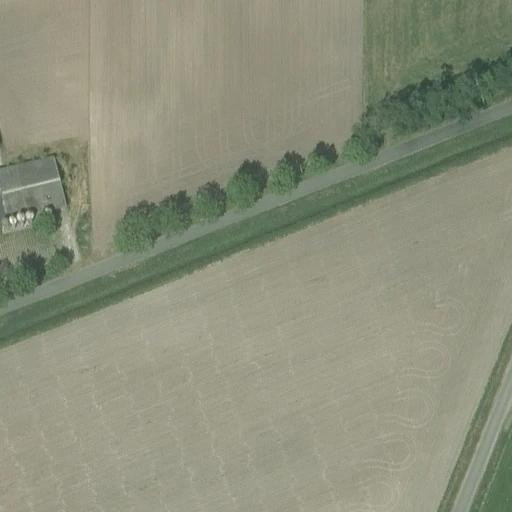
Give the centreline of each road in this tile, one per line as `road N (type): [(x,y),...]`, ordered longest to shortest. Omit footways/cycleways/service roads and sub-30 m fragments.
road 1 (unclassified): [(0,307),(511,105)]
road 2 (unclassified): [(511,386),(462,511)]
